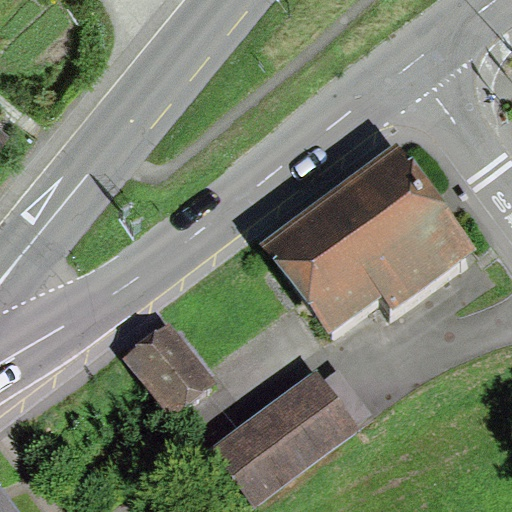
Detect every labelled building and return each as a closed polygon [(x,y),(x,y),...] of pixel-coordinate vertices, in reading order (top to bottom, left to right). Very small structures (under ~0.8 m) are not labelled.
[(0,131),(9,120),(0,112),(0,131)] [(480,254),(401,147),(264,248),(332,340),(384,301),(395,316),(480,254)] [(171,321),(125,355),(173,419),(219,385),(171,321)] [(320,370),(212,449),(255,508),(362,430),(358,424),(373,413),(339,368),(326,378),(320,370)] [(13,511),(0,493),(0,511),(13,511)]
